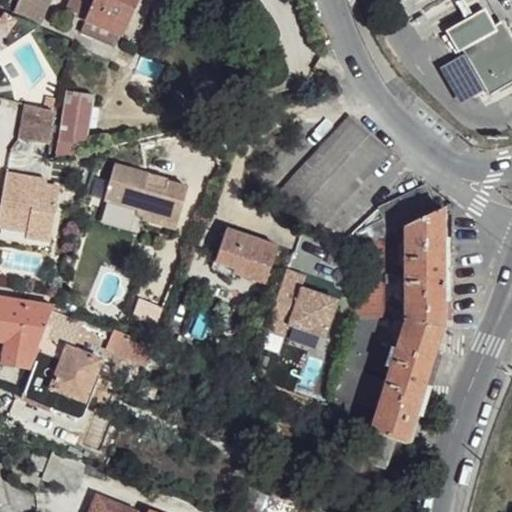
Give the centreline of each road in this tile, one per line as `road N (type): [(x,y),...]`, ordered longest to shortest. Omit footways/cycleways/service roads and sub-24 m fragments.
road 1 (secondary): [(431,511),(501,307)]
road 2 (residential): [(333,0),(342,39),(430,162)]
